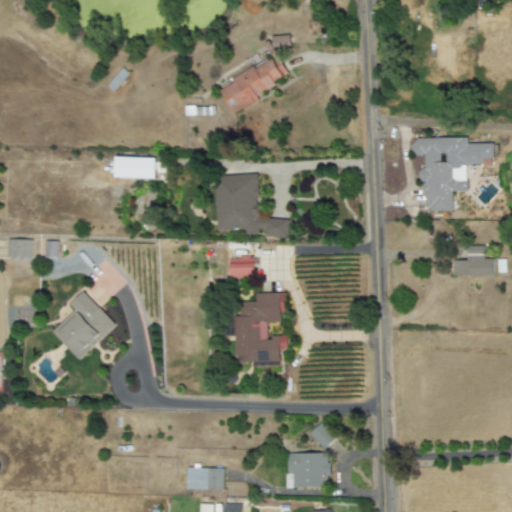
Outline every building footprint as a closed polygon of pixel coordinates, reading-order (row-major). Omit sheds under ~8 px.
[(289,47),(289,36),(272,36),(272,48),(289,47)] [(217,88),(235,115),(295,74),(276,47),(217,88)] [(104,86),(119,68),(127,75),(112,92),(104,86)] [(186,108),(186,120),(215,120),(216,108),(186,108)] [(415,143),(483,143),(483,169),(455,168),(454,212),(414,212),(415,143)] [(133,159),(167,160),(167,185),(132,184),(133,159)] [(211,172),(262,172),(262,216),(290,216),(290,241),(212,241),(211,172)] [(7,236),(6,256),(34,258),(35,237),(7,236)] [(44,240),(62,240),(62,257),(44,256),(44,240)] [(465,245),(484,245),(484,258),(492,258),(492,275),(453,275),(453,261),(465,261),(465,245)] [(104,258),(130,285),(106,309),(80,282),(104,258)] [(229,278),(253,277),(253,259),(229,259),(229,278)] [(83,290),(119,326),(82,364),(46,328),(83,290)] [(278,292),(255,293),(256,302),(238,302),(238,316),(233,322),(233,355),(242,355),(242,361),(279,361),(278,350),(286,350),(286,336),(270,336),(270,341),(265,341),(265,322),(280,322),(280,313),(283,313),(283,292),(278,292)] [(308,432),(319,422),(334,439),(322,449),(308,432)] [(287,453),(287,488),(322,487),(322,476),(330,476),(330,452),(287,453)] [(186,467),(185,489),(223,490),(224,468),(186,467)]
